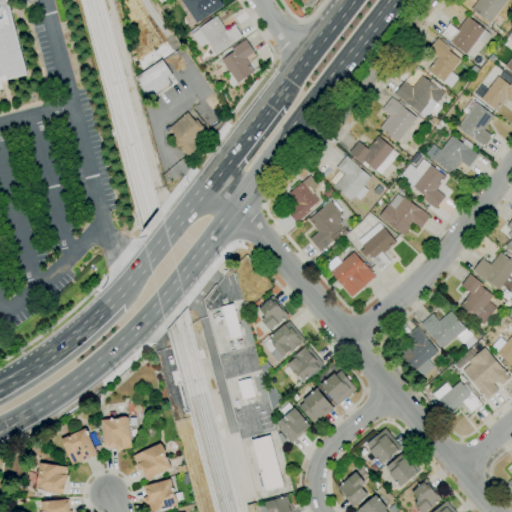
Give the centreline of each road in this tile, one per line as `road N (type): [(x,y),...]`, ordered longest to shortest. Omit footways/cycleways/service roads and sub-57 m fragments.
road 1 (residential): [(495,511),(233,206)]
road 2 (primary): [(233,206),(390,0)]
road 3 (residential): [(354,340),(426,275),(511,166)]
road 4 (primary): [(0,426),(69,386),(158,303)]
road 5 (residential): [(294,125),(326,131),(427,0)]
road 6 (residential): [(392,388),(324,451),(313,497),(324,511)]
road 7 (primary): [(115,296),(67,341),(0,385)]
road 8 (primary): [(349,0),(272,99)]
